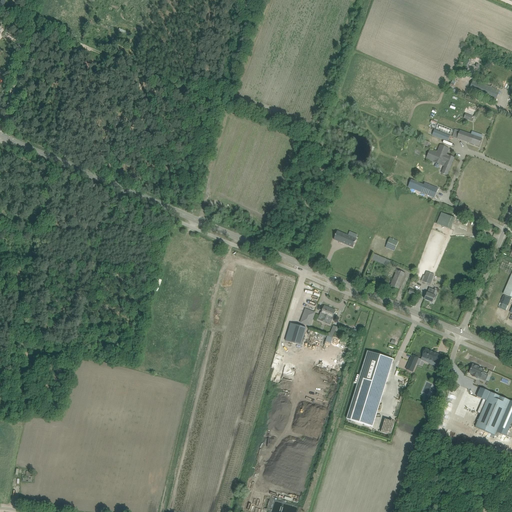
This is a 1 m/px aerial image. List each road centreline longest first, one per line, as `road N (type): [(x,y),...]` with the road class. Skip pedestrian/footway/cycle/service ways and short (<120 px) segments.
road 1 (tertiary): [(460,332),(0,135)]
road 2 (unclassified): [(401,511),(460,332)]
road 3 (unclassified): [(460,332),(511,208)]
